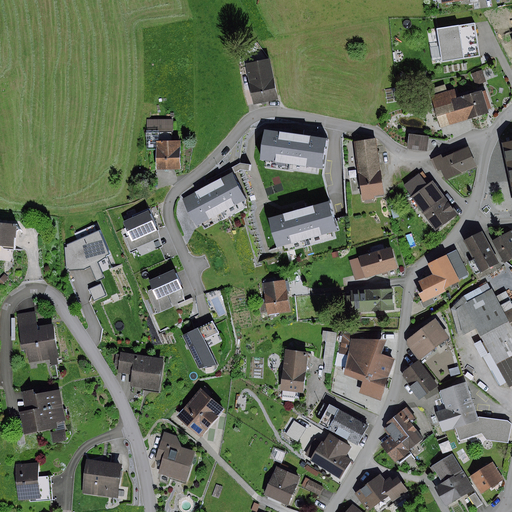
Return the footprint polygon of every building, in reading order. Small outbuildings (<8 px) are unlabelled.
[(474,23),(427,30),(432,66),(481,57),(474,23)] [(270,60),(245,65),(253,106),(278,101),(270,60)] [(483,71),(472,75),(476,89),(487,85),(483,71)] [(463,120),(456,98),(454,89),(446,91),(444,85),(428,90),(440,127),(463,120)] [(481,90),(456,98),(463,120),(488,112),(481,90)] [(172,119),(147,120),(147,130),(173,129),(172,119)] [(296,135),(263,130),(259,160),(321,169),(325,139),(296,135)] [(427,136),(408,134),(406,149),(425,151),(427,136)] [(376,140),(354,143),(361,200),(374,199),(373,196),(383,194),(376,140)] [(179,141),(156,142),(156,170),(180,170),(179,141)] [(511,141),(502,143),(511,193),(511,141)] [(440,155),(432,159),(437,170),(440,169),(444,178),(474,166),(467,149),(441,159),(440,155)] [(422,212),(443,197),(432,181),(427,184),(419,173),(402,184),(422,212)] [(212,184),(182,199),(196,226),(244,201),(230,174),(212,184)] [(443,197),(422,212),(435,231),(456,216),(443,197)] [(301,209),(267,218),(274,247),(334,231),(326,202),(301,209)] [(132,218),(123,222),(131,242),(157,231),(148,209),(132,216),(132,218)] [(0,245),(13,247),(13,238),(15,238),(16,226),(13,226),(14,224),(0,223),(0,245)] [(67,247),(65,248),(66,269),(68,269),(69,271),(84,269),(90,267),(96,282),(104,278),(97,263),(105,257),(105,256),(109,254),(99,231),(95,232),(94,226),(74,235),(77,241),(67,245),(67,247)] [(511,231),(493,241),(503,261),(511,256),(511,231)] [(480,232),(462,242),(472,260),(468,262),(475,275),(497,263),(480,232)] [(161,247),(157,239),(140,247),(143,255),(161,247)] [(391,247),(349,260),(356,280),(397,267),(391,247)] [(429,262),(434,273),(442,289),(469,276),(455,249),(429,262)] [(174,270),(147,280),(151,289),(146,291),(156,314),(172,307),(185,302),(183,288),(174,270)] [(442,289),(434,273),(417,282),(423,292),(418,294),(422,302),(432,297),(443,291),(442,289)] [(4,275),(0,279),(0,282),(3,285),(9,279),(4,275)] [(285,281),(263,284),(267,315),(289,312),(285,281)] [(463,296),(450,309),(458,336),(474,328),(489,353),(483,357),(490,371),(492,370),(500,385),(506,382),(508,387),(511,384),(511,306),(505,291),(495,297),(488,283),(463,296)] [(100,284),(89,289),(92,296),(94,300),(105,295),(100,284)] [(392,289),(349,291),(350,306),(354,306),(354,312),(394,310),(392,289)] [(435,302),(432,297),(422,302),(420,302),(423,308),(435,302)] [(60,365),(53,323),(39,325),(36,310),(16,314),(22,348),(26,347),(29,362),(49,359),(50,367),(60,365)] [(435,320),(406,341),(419,358),(448,337),(435,320)] [(212,321),(182,336),(197,369),(216,366),(203,340),(218,333),(212,321)] [(337,333),(323,331),(322,338),(325,343),(322,361),(325,365),(323,373),(330,374),(337,333)] [(354,335),(343,334),(339,354),(348,355),(343,376),(362,381),(358,394),(380,400),(395,360),(379,354),(385,339),(353,339),(354,335)] [(307,353),(285,351),(280,390),(303,393),(307,353)] [(162,359),(120,353),(117,372),(131,374),(129,388),(158,392),(162,359)] [(403,371),(402,377),(419,400),(437,386),(417,360),(403,371)] [(466,383),(440,391),(446,411),(438,413),(443,430),(456,426),(460,440),(481,434),(487,440),(507,444),(511,425),(507,421),(477,417),(466,383)] [(68,441),(59,390),(33,394),(32,389),(20,392),(23,411),(19,412),(23,434),(56,428),(56,432),(50,433),(52,444),(68,441)] [(201,389),(176,416),(199,437),(223,409),(201,389)] [(367,425),(328,404),(317,424),(356,445),(367,425)] [(400,442),(408,451),(423,439),(410,423),(415,419),(406,407),(392,418),(407,437),(400,442)] [(407,437),(392,418),(386,422),(384,429),(391,437),(380,445),(395,463),(398,460),(399,462),(410,454),(408,451),(400,442),(407,437)] [(350,447),(318,428),(310,441),(317,446),(309,460),(339,478),(351,458),(346,455),(350,447)] [(177,437),(163,432),(155,461),(161,462),(158,474),(184,482),(194,452),(182,448),(177,437)] [(274,448),(271,455),(274,461),(281,464),(286,453),(274,448)] [(451,454),(432,466),(442,481),(434,485),(446,505),(472,490),(451,454)] [(121,465),(86,461),(82,494),(117,498),(121,465)] [(38,475),(37,464),(15,465),(18,500),(30,499),(30,501),(50,500),(48,475),(38,475)] [(493,464),(472,477),(482,495),(503,482),(493,464)] [(307,465),(304,469),(316,476),(318,473),(307,465)] [(300,478),(276,468),(264,495),(289,506),(300,478)] [(379,473),(352,493),(367,511),(388,496),(392,502),(407,491),(397,477),(387,484),(379,473)] [(324,488),(309,481),(305,489),(321,496),(324,488)] [(216,484),(212,496),(218,499),(222,487),(216,484)] [(475,492),(469,497),(477,507),(483,503),(475,492)] [(254,503),(251,509),(256,511),(259,505),(254,503)]
